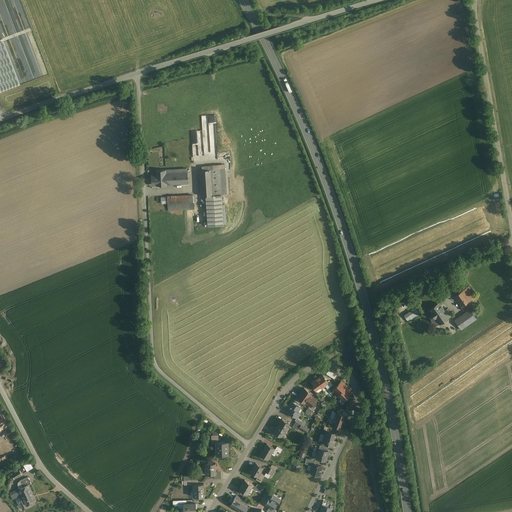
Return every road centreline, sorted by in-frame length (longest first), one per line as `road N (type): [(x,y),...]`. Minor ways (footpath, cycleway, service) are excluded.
road 1 (primary): [(242,0),(306,133),(354,265),(406,511)]
road 2 (unclassified): [(137,74),(151,362),(203,408)]
road 3 (residential): [(309,511),(359,412),(351,379),(323,361),(303,373),(248,446)]
road 4 (unclassified): [(374,0),(137,74)]
road 5 (unclassified): [(473,3),(511,230)]
road 6 (unclassified): [(0,385),(39,464),(88,511)]
road 7 (unclassified): [(137,74),(0,123)]
